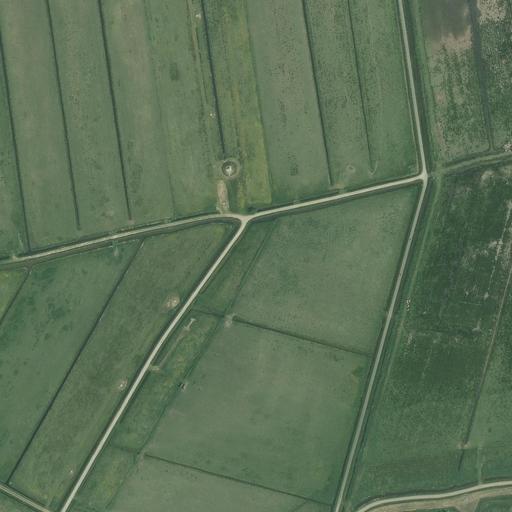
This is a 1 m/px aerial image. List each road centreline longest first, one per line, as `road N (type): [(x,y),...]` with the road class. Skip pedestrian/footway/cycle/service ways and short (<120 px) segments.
road 1 (track): [(61,511),(155,350),(246,218),(425,176)]
road 2 (track): [(246,218),(208,216),(0,263)]
